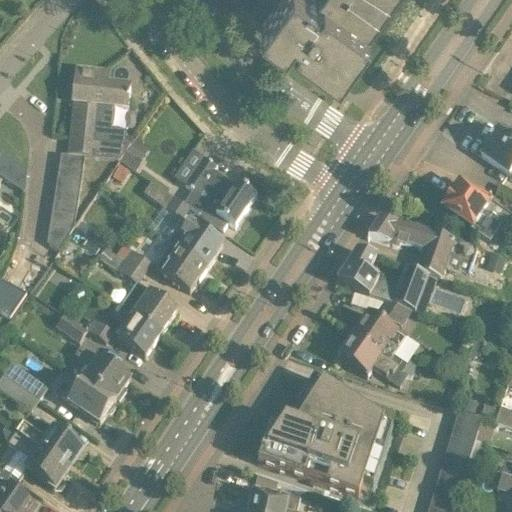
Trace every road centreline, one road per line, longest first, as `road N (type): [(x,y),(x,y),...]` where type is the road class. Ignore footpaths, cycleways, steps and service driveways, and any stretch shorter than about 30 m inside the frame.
road 1 (secondary): [(189,429),(345,196)]
road 2 (residential): [(141,0),(222,107),(322,179)]
road 3 (residential): [(352,136),(254,74),(186,0)]
road 4 (residential): [(12,286),(39,149),(35,126),(0,91)]
road 5 (secondary): [(377,151),(484,0)]
